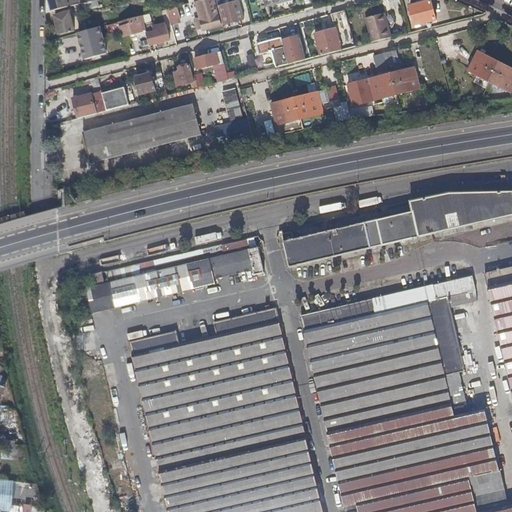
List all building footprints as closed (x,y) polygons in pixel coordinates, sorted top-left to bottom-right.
[(50,0),(54,11),(80,4),(79,0),(76,0),(68,2),(66,0),(50,0)] [(98,0),(79,0),(80,4),(83,12),(100,7),(98,0)] [(223,26),(216,0),(204,0),(196,2),(195,3),(202,31),(223,26)] [(432,1),(411,6),(412,13),(408,13),(409,17),(413,16),(415,26),(436,20),(432,1)] [(244,21),(239,2),(219,7),(225,26),(244,21)] [(167,12),(170,25),(177,24),(174,11),(167,12)] [(355,48),(345,11),(331,15),(335,30),(316,35),(320,50),(321,57),(355,48)] [(55,16),(60,36),(75,31),(70,12),(55,16)] [(373,44),(392,39),(390,29),(387,29),(383,14),(366,19),(373,44)] [(121,32),(122,37),(130,36),(134,35),(142,33),(140,22),(132,24),(131,20),(118,23),(121,32)] [(107,35),(121,32),(118,23),(105,27),(107,35)] [(147,35),(150,46),(170,41),(166,25),(154,28),(155,33),(147,35)] [(100,28),(78,34),(85,58),(106,52),(100,28)] [(144,48),(150,46),(147,35),(141,37),(144,48)] [(300,36),(282,40),(284,47),(286,56),(289,65),(307,60),(300,36)] [(282,40),(282,39),(260,45),(263,55),(273,52),(278,68),(289,65),(286,56),(284,47),(282,40)] [(511,69),(479,52),(469,72),(510,93),(511,90),(511,69)] [(217,54),(195,60),(198,70),(220,65),(217,54)] [(390,54),(378,57),(380,69),(392,67),(390,54)] [(193,90),(199,89),(196,81),(193,82),(190,65),(180,68),(181,72),(175,74),(177,87),(191,83),(193,90)] [(229,69),(219,70),(220,81),(230,80),(229,69)] [(414,69),(369,80),(374,102),(419,90),(414,69)] [(138,86),(139,91),(141,95),(156,91),(152,74),(137,78),(138,86)] [(237,88),(226,92),(233,118),(245,115),(237,88)] [(125,89),(104,94),(108,111),(130,105),(125,89)] [(139,99),(141,103),(168,96),(167,92),(139,99)] [(318,93),(273,105),(278,126),(301,120),(323,115),(318,93)] [(74,100),(79,119),(97,115),(92,96),(74,100)] [(194,106),(83,133),(91,164),(202,136),(194,106)] [(347,106),(335,109),(337,121),(350,118),(347,106)] [(323,115),(301,120),(304,129),(325,124),(323,115)] [(511,191),(447,193),(410,202),(413,212),(294,240),(292,232),(283,234),(283,236),(282,237),(283,240),(284,240),(290,267),(511,215),(511,191)] [(223,245),(103,273),(105,283),(225,256),(224,250),(223,245)] [(225,256),(249,250),(248,245),(224,250),(225,256)] [(259,248),(249,250),(254,271),(255,276),(264,273),(259,248)] [(254,271),(249,250),(225,256),(105,283),(93,286),(87,287),(88,292),(91,307),(93,313),(216,285),(215,280),(254,271)] [(511,268),(478,276),(482,290),(488,289),(511,392),(511,268)] [(93,286),(105,283),(103,273),(91,276),(93,286)] [(511,511),(511,505),(507,506),(485,410),(469,413),(466,401),(451,404),(444,375),(459,372),(465,371),(450,307),(477,301),(475,291),(482,290),(478,276),(346,305),(347,306),(301,316),(346,507),(358,504),(359,511),(511,511)] [(91,307),(88,292),(76,294),(80,309),(91,307)] [(323,511),(277,309),(214,322),(217,337),(179,345),(176,331),(129,342),(169,511),(323,511)] [(461,345),(464,358),(475,355),(472,342),(461,345)] [(466,401),(459,372),(444,375),(451,404),(466,401)]
